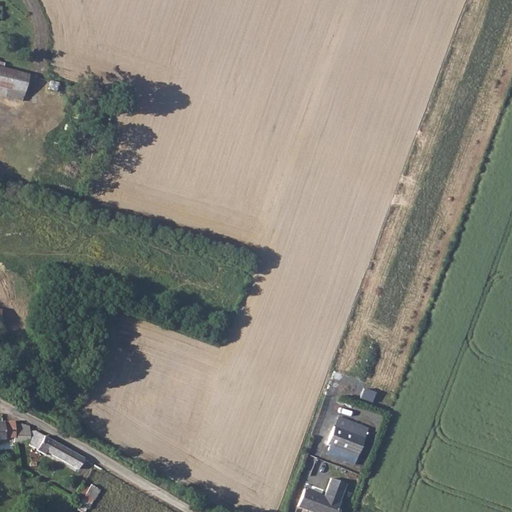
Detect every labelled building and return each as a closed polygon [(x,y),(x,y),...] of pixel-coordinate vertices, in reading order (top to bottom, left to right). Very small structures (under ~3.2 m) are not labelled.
[(0,68),(28,75),(30,68),(16,63),(1,58),(0,55),(0,68)] [(0,86),(24,93),(28,75),(0,68),(0,86)] [(358,400),(370,403),(373,391),(361,388),(358,400)] [(29,442),(28,427),(28,426),(17,424),(17,425),(18,442),(29,442)] [(18,444),(18,442),(17,425),(4,425),(5,442),(8,442),(8,444),(18,444)] [(352,455),(358,438),(335,428),(328,445),(352,455)] [(75,470),(82,459),(33,430),(31,432),(44,441),(43,442),(48,446),(45,451),(75,470)] [(366,441),(358,438),(352,455),(359,458),(366,441)] [(48,446),(43,442),(39,449),(44,453),(45,451),(48,446)] [(298,507),(310,511),(330,511),(341,482),(333,478),(325,497),(305,489),(298,507)] [(341,482),(330,511),(337,511),(341,503),(340,502),(347,485),(341,482)] [(88,508),(96,489),(81,483),(73,502),(88,508)] [(107,486),(101,495),(119,506),(125,496),(107,486)]
